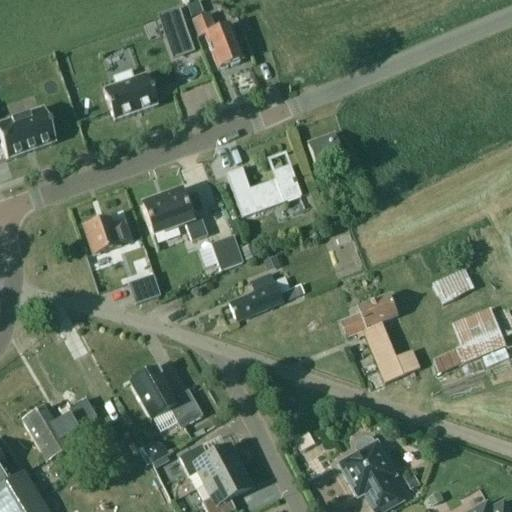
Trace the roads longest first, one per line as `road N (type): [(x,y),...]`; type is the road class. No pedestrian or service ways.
road 1 (unclassified): [(0,213),(275,115),(511,15)]
road 2 (unclassified): [(215,347),(13,290)]
road 3 (unclassified): [(396,410),(215,347)]
road 4 (residential): [(302,511),(215,347)]
road 5 (track): [(511,452),(396,410)]
